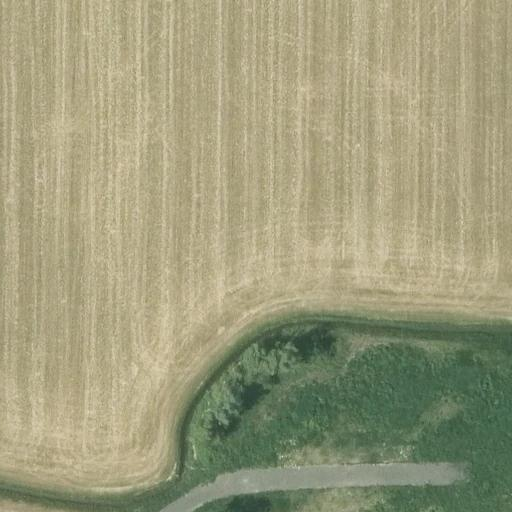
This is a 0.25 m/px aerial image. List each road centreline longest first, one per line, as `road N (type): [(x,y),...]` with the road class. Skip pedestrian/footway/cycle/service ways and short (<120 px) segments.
road 1 (track): [(281,498),(371,496),(396,480),(389,446)]
road 2 (track): [(389,446),(345,449),(303,478),(275,511)]
